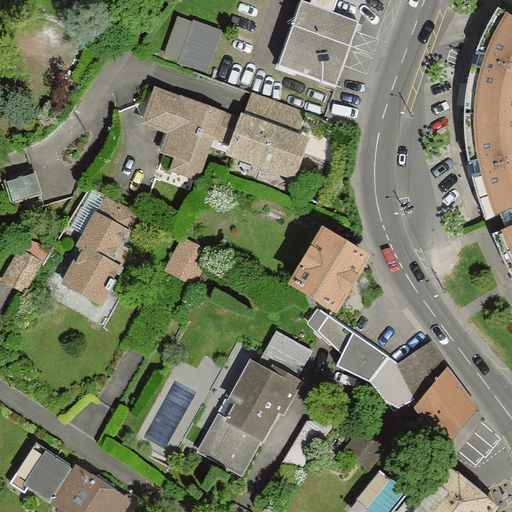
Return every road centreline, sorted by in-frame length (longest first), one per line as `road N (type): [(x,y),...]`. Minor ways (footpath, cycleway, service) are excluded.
road 1 (secondary): [(511,417),(416,289),(381,209),(385,113),(425,0)]
road 2 (residential): [(158,0),(67,136),(0,171)]
road 3 (residential): [(184,511),(0,389)]
